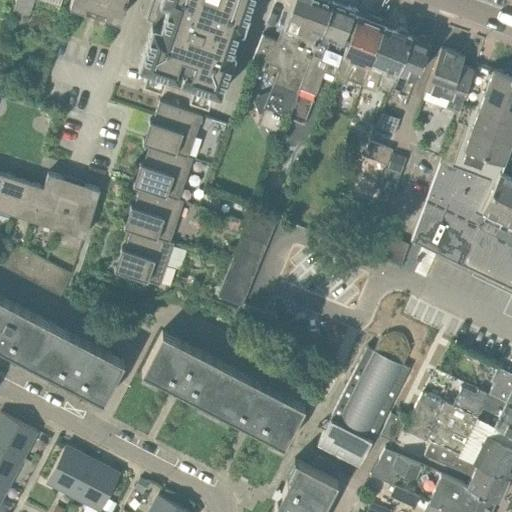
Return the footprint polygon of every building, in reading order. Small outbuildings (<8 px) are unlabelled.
[(16,0),(15,3),(32,8),(33,0),(16,0)] [(125,0),(70,0),(70,4),(119,20),(125,0)] [(159,0),(160,1),(153,23),(152,23),(138,64),(139,64),(139,65),(220,93),(221,92),(222,92),(236,51),(235,51),(235,50),(233,49),(240,28),(242,29),(242,28),(243,29),(253,0),(159,0)] [(310,61),(334,0),(332,0),(292,0),(277,40),(263,34),(252,62),(264,67),(266,62),(279,67),(264,107),(265,107),(259,124),(282,132),(287,118),(310,62),(310,61)] [(334,74),(357,14),(358,12),(357,11),(357,10),(356,9),(334,0),(310,61),(310,62),(287,118),(303,124),(324,70),(334,74)] [(362,83),(385,25),(380,23),(382,20),(369,14),(367,18),(357,14),(334,74),(333,77),(347,82),(348,78),(362,83)] [(377,80),(391,85),(410,35),(408,34),(407,29),(400,26),(396,29),(385,25),(362,83),(374,88),(377,80)] [(410,35),(391,85),(404,90),(410,73),(417,76),(430,43),(426,41),(426,37),(421,35),(417,38),(410,35)] [(458,110),(466,87),(473,68),(461,64),(464,55),(441,47),(426,88),(423,97),(445,105),(445,106),(458,110)] [(411,240),(417,242),(511,288),(511,176),(500,171),(501,170),(500,170),(503,162),(504,162),(504,161),(503,161),(510,143),(511,143),(511,142),(511,137),(511,76),(503,73),(503,72),(476,62),(469,81),(458,111),(411,240)] [(142,142),(149,144),(188,156),(202,115),(159,100),(152,121),(149,120),(148,123),(151,124),(146,139),(143,138),(142,142)] [(364,156),(387,164),(392,150),(369,141),(364,156)] [(133,184),(140,186),(179,198),(193,157),(188,156),(149,144),(143,163),(140,162),(139,166),(142,167),(137,182),(134,181),(133,184)] [(406,157),(392,153),(387,169),(400,174),(406,157)] [(0,208),(84,236),(100,189),(48,172),(43,186),(0,172),(0,208)] [(183,200),(179,198),(140,186),(133,206),(130,204),(129,208),(132,209),(127,224),(124,223),(123,226),(131,229),(169,241),(183,200)] [(247,222),(272,232),(277,219),(252,209),(247,222)] [(242,234),(267,244),(272,232),(247,222),(242,234)] [(174,242),(169,241),(131,229),(124,248),(121,247),(120,250),(123,251),(118,267),(115,266),(114,269),(160,284),(174,242)] [(400,267),(408,246),(395,241),(395,239),(378,232),(371,254),(382,258),(387,261),(400,267)] [(237,246),(262,256),(267,244),(242,234),(237,246)] [(10,240),(0,259),(0,264),(60,295),(72,272),(10,240)] [(232,259),(257,269),(262,256),(237,246),(232,259)] [(227,271),(252,281),(257,269),(232,259),(227,271)] [(222,283),(247,293),(252,281),(227,271),(222,283)] [(242,306),(247,293),(222,283),(217,296),(242,306)] [(0,296),(0,346),(32,363),(52,323),(0,296)] [(62,381),(70,385),(71,385),(72,383),(103,400),(124,361),(52,323),(32,363),(63,379),(62,381)] [(172,388),(173,388),(181,392),(182,391),(213,407),(234,368),(163,331),(142,370),(173,386),(172,388)] [(392,332),(390,332),(381,335),(379,339),(373,349),(367,346),(329,419),(330,419),(317,444),(358,464),(410,368),(403,365),(410,350),(407,340),(406,338),(405,336),(403,334),(401,333),(399,332),(397,332),(395,331),(392,332)] [(506,400),(511,403),(511,373),(498,367),(491,381),(494,382),(489,393),(488,393),(505,401),(506,400)] [(234,368),(213,407),(244,423),(243,425),(247,427),(251,429),(252,427),(284,444),(304,405),(234,368)] [(454,377),(435,368),(422,390),(441,399),(476,416),(477,414),(511,430),(511,403),(506,400),(505,401),(488,393),(489,393),(478,388),(476,393),(462,387),(457,396),(447,391),(454,377)] [(508,476),(511,467),(511,430),(477,414),(476,416),(441,399),(422,390),(404,428),(431,440),(508,476)] [(0,445),(22,457),(36,430),(1,412),(0,413),(0,445)] [(380,434),(392,440),(392,441),(403,419),(391,413),(380,434)] [(497,499),(508,476),(431,440),(424,454),(471,475),(466,486),(494,498),(497,499)] [(0,479),(8,484),(22,457),(0,445),(0,479)] [(73,495),(90,463),(79,457),(80,453),(65,445),(46,481),(73,495)] [(379,459),(415,475),(420,463),(384,447),(379,459)] [(270,511),(321,511),(338,481),(298,460),(282,492),(280,491),(276,499),(275,499),(277,500),(270,511)] [(102,469),(90,463),(73,495),(100,509),(119,474),(104,466),(102,469)] [(494,498),(466,486),(440,474),(428,500),(455,511),(491,511),(494,505),(491,504),(494,498)] [(147,480),(140,476),(133,488),(140,492),(147,480)] [(455,511),(428,500),(395,485),(390,497),(423,511),(455,511)] [(149,511),(191,511),(158,494),(149,511)] [(111,511),(117,503),(108,499),(103,509),(109,511),(111,511)] [(365,511),(390,511),(391,511),(370,503),(365,511)]
